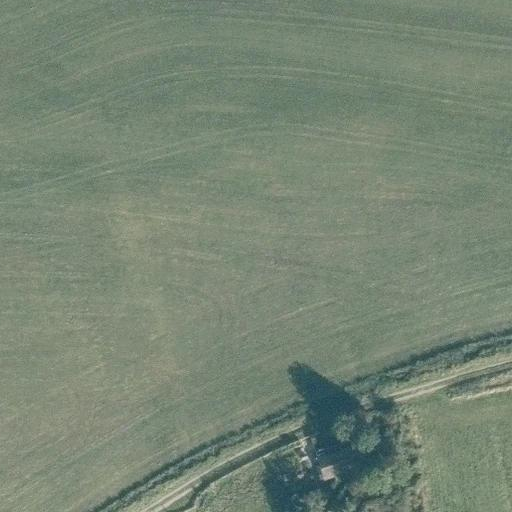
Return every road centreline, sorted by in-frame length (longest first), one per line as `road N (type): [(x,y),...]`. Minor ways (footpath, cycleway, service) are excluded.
road 1 (track): [(511,365),(301,429)]
road 2 (track): [(147,511),(301,429)]
